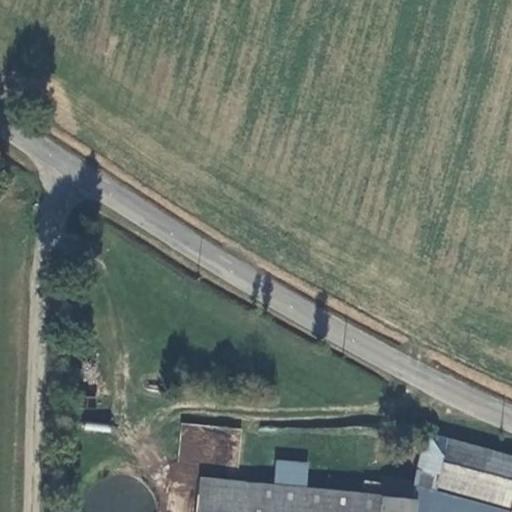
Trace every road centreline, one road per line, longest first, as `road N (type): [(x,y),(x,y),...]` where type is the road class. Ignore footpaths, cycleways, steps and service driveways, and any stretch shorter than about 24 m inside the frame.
road 1 (tertiary): [(0,121),(291,309),(511,420)]
road 2 (track): [(32,511),(51,154)]
